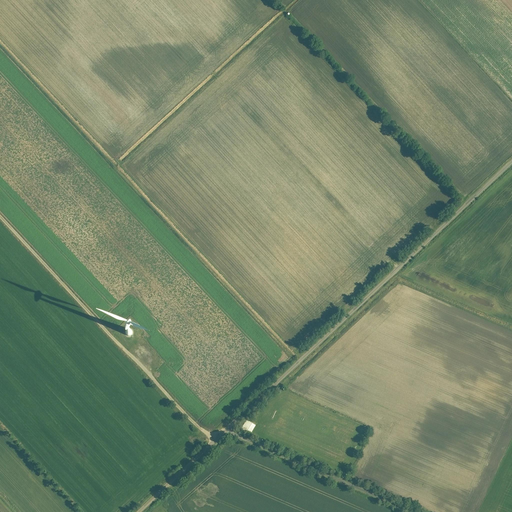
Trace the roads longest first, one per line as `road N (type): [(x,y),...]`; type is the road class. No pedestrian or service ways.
road 1 (unclassified): [(225,431),(511,160)]
road 2 (track): [(216,438),(0,214)]
road 3 (residential): [(413,511),(225,431)]
